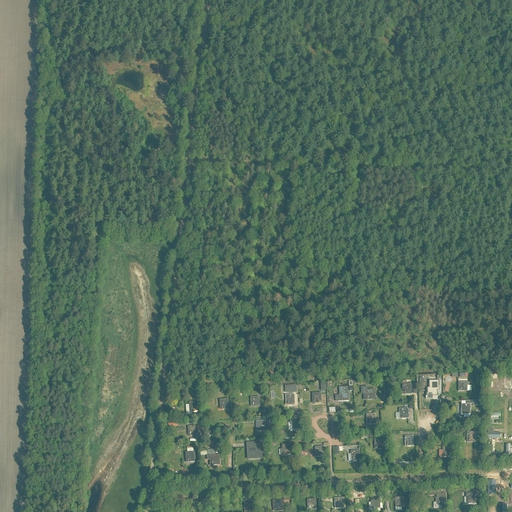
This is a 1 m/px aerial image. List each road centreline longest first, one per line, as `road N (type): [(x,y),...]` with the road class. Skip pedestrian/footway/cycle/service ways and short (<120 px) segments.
road 1 (track): [(268,0),(232,337),(251,347),(511,327)]
road 2 (track): [(156,437),(208,0)]
